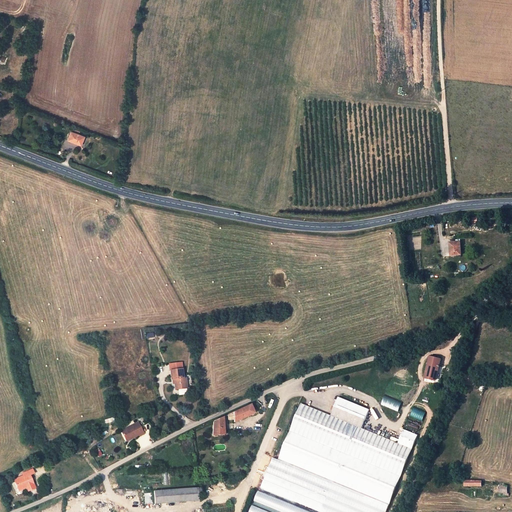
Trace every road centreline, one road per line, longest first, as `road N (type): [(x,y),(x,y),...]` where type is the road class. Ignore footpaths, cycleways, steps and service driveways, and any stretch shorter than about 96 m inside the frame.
road 1 (residential): [(511,276),(411,345),(286,382),(16,511)]
road 2 (secondary): [(0,146),(128,194),(293,224),(348,226),(511,202)]
road 3 (track): [(484,301),(401,511)]
road 4 (track): [(451,207),(438,0)]
road 5 (track): [(286,382),(236,511)]
